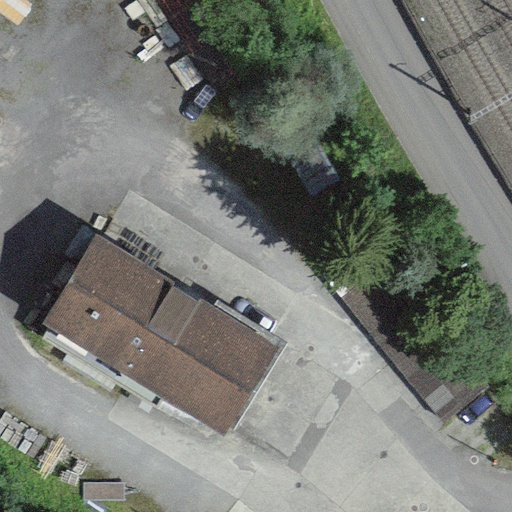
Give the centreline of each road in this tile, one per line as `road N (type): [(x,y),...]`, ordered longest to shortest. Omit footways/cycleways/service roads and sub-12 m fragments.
road 1 (unknown): [(511,502),(466,478),(355,387),(291,309),(139,203)]
road 2 (residential): [(372,0),(511,246)]
